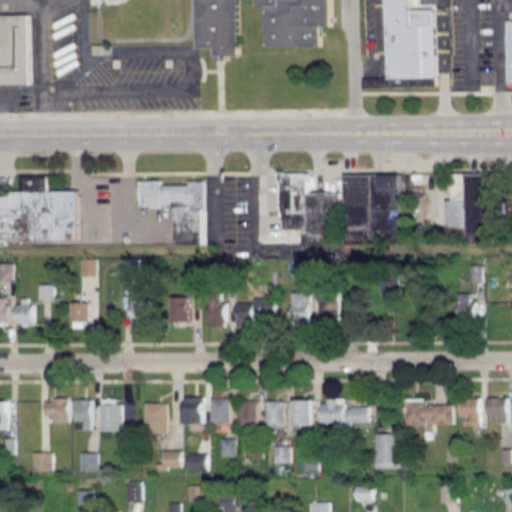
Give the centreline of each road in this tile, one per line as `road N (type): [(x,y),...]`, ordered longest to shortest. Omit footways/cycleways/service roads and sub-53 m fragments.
road 1 (residential): [(0,362),(511,360)]
road 2 (secondary): [(0,137),(511,136)]
